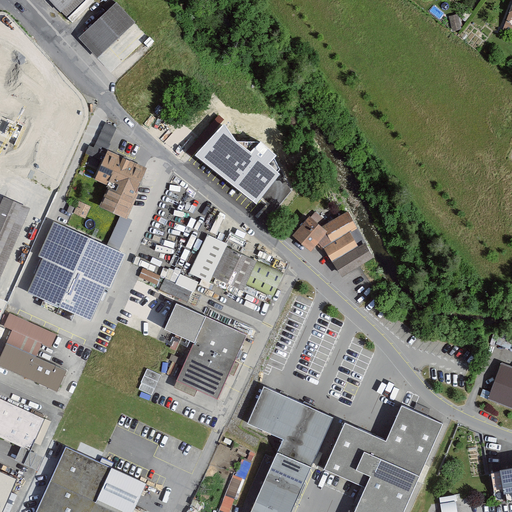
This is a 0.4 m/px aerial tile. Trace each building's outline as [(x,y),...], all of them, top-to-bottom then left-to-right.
[(49,0),(61,12),(61,11),(73,0),(49,0)] [(83,0),(73,0),(61,11),(67,16),(83,0)] [(98,58),(135,22),(116,3),(79,38),(98,58)] [(511,3),(509,13),(503,30),(511,33),(511,3)] [(96,155),(100,144),(109,147),(116,125),(104,121),(96,148),(89,146),(87,152),(96,155)] [(224,124),(199,151),(203,153),(207,157),(212,161),(217,165),(222,169),(226,173),(231,177),(236,180),(241,184),(246,188),(250,192),(255,196),(260,200),(280,174),(278,172),(280,170),(274,158),(277,156),(260,142),(236,142),(224,124)] [(99,171),(96,178),(111,185),(101,206),(121,215),(126,218),(137,194),(135,193),(146,169),(109,152),(108,151),(101,166),(99,171)] [(256,204),(260,200),(255,196),(250,192),(246,188),(241,184),(236,180),(231,177),(226,173),(222,169),(217,165),(212,161),(207,157),(203,153),(199,151),(195,155),(256,204)] [(0,279),(30,209),(4,197),(0,207),(0,279)] [(79,201),(74,213),(86,219),(91,206),(79,201)] [(311,251),(318,243),(324,249),(338,270),(370,251),(348,212),(329,223),(322,227),(311,217),(310,216),(293,236),(311,251)] [(315,212),(311,217),(322,227),(329,223),(315,212)] [(126,218),(121,215),(107,245),(119,250),(132,221),(126,218)] [(65,226),(54,221),(38,257),(43,259),(28,292),(90,321),(95,311),(106,287),(111,290),(127,254),(119,250),(107,245),(93,239),(66,226),(65,226)] [(228,244),(207,234),(190,273),(210,282),(213,276),(226,247),(228,244)] [(246,284),(257,261),(226,247),(213,276),(243,290),(246,284)] [(374,258),(370,251),(338,270),(342,277),(374,258)] [(283,273),(257,261),(246,284),(273,296),(283,273)] [(174,268),(163,289),(188,302),(199,281),(174,268)] [(145,272),(143,276),(155,282),(158,274),(152,271),(151,274),(145,272)] [(193,343),(176,380),(177,380),(197,389),(217,398),(229,374),(234,362),(246,335),(176,303),(164,330),(193,343)] [(56,334),(10,313),(4,325),(13,328),(0,356),(0,364),(57,391),(66,370),(36,357),(42,343),(51,347),(56,334)] [(239,364),(234,362),(229,374),(234,376),(239,364)] [(511,367),(501,363),(487,399),(511,408),(511,367)] [(153,394),(161,372),(147,367),(139,389),(153,394)] [(197,389),(177,380),(174,388),(194,397),(197,389)] [(334,417),(264,386),(247,423),(283,440),(249,511),(290,511),(311,466),(334,417)] [(45,419),(0,398),(0,437),(21,447),(30,451),(34,442),(45,419)] [(413,411),(401,405),(386,440),(345,422),(324,469),(366,488),(354,511),(402,511),(442,423),(413,411)] [(51,422),(45,419),(34,442),(41,445),(51,422)] [(30,451),(21,447),(15,460),(38,471),(44,458),(30,451)] [(100,462),(66,447),(35,511),(131,511),(145,483),(100,462)] [(507,503),(511,502),(511,470),(492,474),(497,503),(507,501),(507,503)] [(0,471),(0,511),(2,511),(11,492),(17,479),(0,471)] [(9,511),(17,495),(11,492),(2,511),(9,511)] [(457,511),(455,501),(440,504),(441,511),(457,511)]
